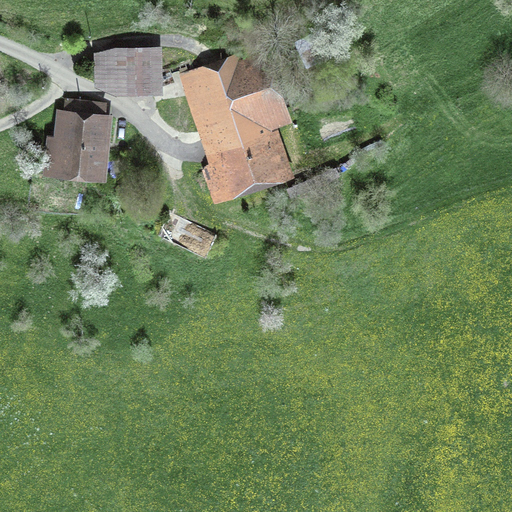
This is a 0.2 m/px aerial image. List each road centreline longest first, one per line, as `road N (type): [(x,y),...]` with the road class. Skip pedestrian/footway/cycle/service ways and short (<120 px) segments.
road 1 (track): [(326,257),(282,249),(200,204),(175,177),(155,131),(73,80)]
road 2 (track): [(59,70),(109,43),(165,40),(205,50)]
